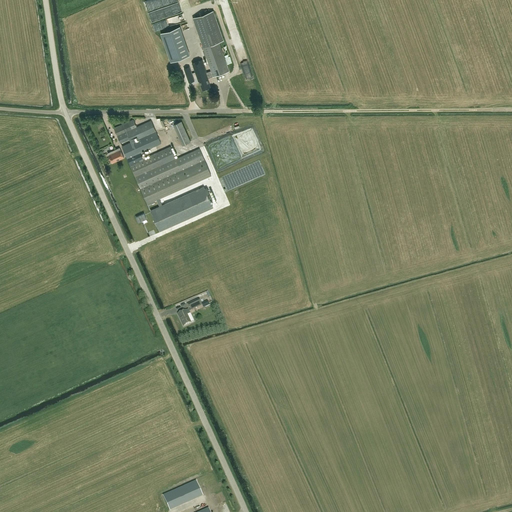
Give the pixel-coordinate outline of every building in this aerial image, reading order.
[(185,1),(152,11),(154,20),(173,15),(174,16),(182,13),(181,8),(187,6),(185,1)] [(210,87),(207,78),(229,71),(219,41),(224,40),(213,10),(193,17),(199,34),(211,71),(206,72),(202,60),(192,63),(197,78),(194,79),(189,64),(182,67),(188,85),(196,83),(195,83),(199,82),(200,82),(203,90),(210,87)] [(183,13),(174,16),(177,24),(185,21),(183,13)] [(180,26),(161,33),(171,61),(190,55),(180,26)] [(244,78),(251,76),(237,32),(231,34),(233,42),(236,41),(237,45),(235,45),(236,48),(235,48),(244,78)] [(129,122),(114,128),(121,143),(130,139),(132,142),(152,133),(156,131),(152,120),(137,127),(134,120),(129,122)] [(190,142),(181,120),(173,124),(183,145),(190,142)] [(253,129),(232,135),(240,158),(260,152),(253,129)] [(132,142),(123,146),(128,158),(131,165),(148,204),(151,202),(151,204),(155,202),(154,201),(157,200),(160,206),(162,205),(159,199),(212,175),(200,148),(176,159),(171,147),(143,159),(141,153),(162,143),(156,131),(152,133),(132,142)] [(124,158),(120,148),(108,153),(112,164),(124,158)] [(160,206),(151,210),(160,231),(213,207),(210,201),(213,199),(210,192),(207,193),(204,187),(162,205),(160,206)] [(202,305),(199,299),(188,304),(190,310),(202,305)] [(191,322),(188,315),(191,314),(188,309),(178,314),(184,326),(191,322)]
